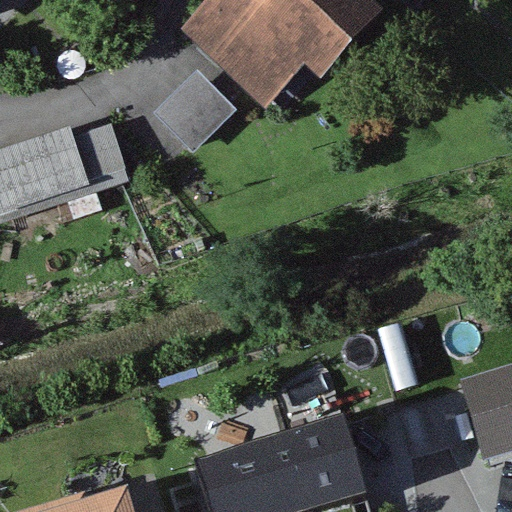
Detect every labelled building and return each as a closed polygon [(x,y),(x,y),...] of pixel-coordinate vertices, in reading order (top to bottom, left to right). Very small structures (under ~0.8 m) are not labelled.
[(0,0),(0,27),(18,0),(0,0)] [(392,54),(333,0),(257,0),(199,62),(299,155),(392,54)] [(108,127),(0,159),(0,218),(124,182),(108,127)] [(495,503),(511,498),(511,407),(471,419),(495,503)] [(335,511),(362,504),(338,425),(193,469),(205,511),(335,511)]
